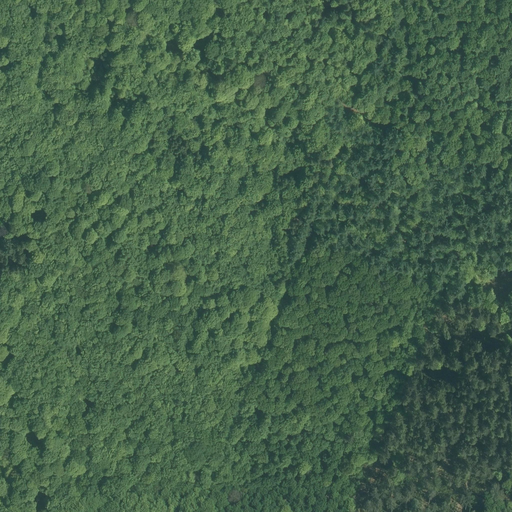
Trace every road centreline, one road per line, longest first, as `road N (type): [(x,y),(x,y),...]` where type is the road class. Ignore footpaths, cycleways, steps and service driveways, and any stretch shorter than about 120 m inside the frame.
road 1 (track): [(354,106),(194,511)]
road 2 (track): [(354,106),(94,0)]
road 3 (track): [(511,170),(354,106)]
